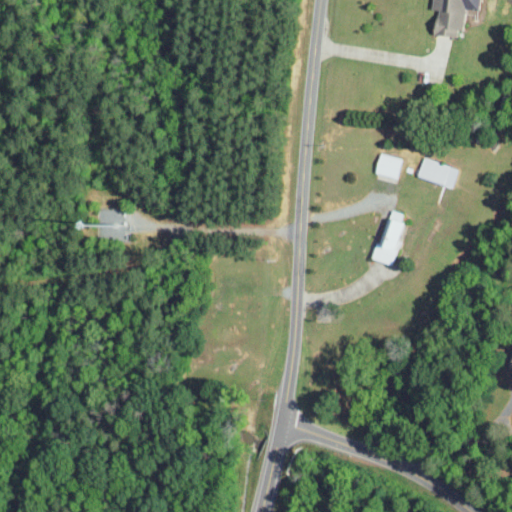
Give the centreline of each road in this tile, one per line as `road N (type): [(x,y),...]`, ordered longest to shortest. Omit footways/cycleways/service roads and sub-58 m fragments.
road 1 (residential): [(256,511),(282,422),(322,0)]
road 2 (residential): [(473,511),(380,457),(282,422)]
